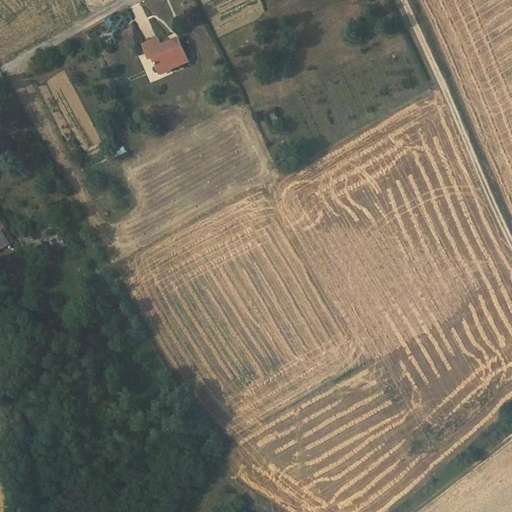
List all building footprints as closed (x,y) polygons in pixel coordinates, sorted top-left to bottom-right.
[(159,38),(143,44),(150,59),(153,58),(155,57),(157,61),(155,62),(158,71),(170,66),(171,68),(189,61),(178,38),(168,42),(169,45),(163,48),(162,45),(159,38)] [(83,152),(100,144),(67,70),(50,77),(83,152)] [(118,157),(127,152),(123,145),(114,150),(118,157)] [(0,231),(0,249),(10,244),(1,230),(0,231)] [(56,328),(47,337),(52,344),(62,334),(56,328)]
